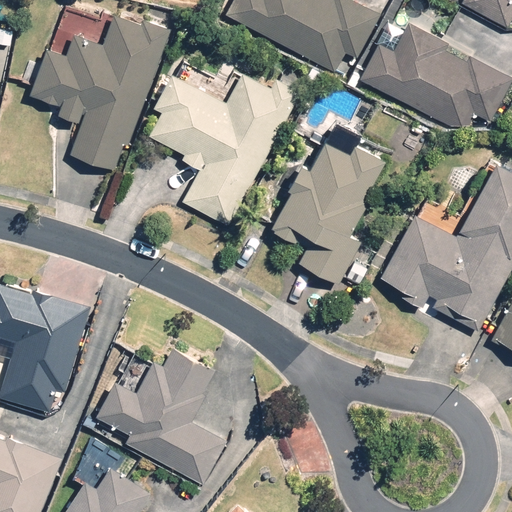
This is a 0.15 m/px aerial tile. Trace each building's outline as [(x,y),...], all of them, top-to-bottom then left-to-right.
[(235,0),(232,5),(339,69),(351,48),(361,54),(386,12),(366,0),(235,0)] [(511,0),(470,0),(511,23),(511,0)] [(134,144),(174,22),(149,14),(148,17),(124,9),(112,43),(77,32),(71,49),(52,43),(35,92),(65,102),(63,107),(87,115),(76,149),(120,164),(127,142),(134,144)] [(387,41),(369,75),(466,127),(475,111),(494,121),(511,86),(511,70),(474,50),(471,54),(449,43),(452,37),(415,17),(399,47),(387,41)] [(232,222),(304,87),(279,74),(276,81),(249,67),(234,95),(180,67),(160,105),(167,108),(155,131),(190,150),(187,154),(205,163),(187,198),(232,222)] [(375,186),(394,150),(365,135),(360,144),(334,129),(319,156),(315,154),(278,221),(314,241),(305,258),(343,279),(369,231),(358,225),(378,188),(375,186)] [(511,154),(506,151),(463,227),(422,204),(385,271),(402,280),(397,289),(429,308),(435,298),(482,325),(511,271),(511,154)] [(66,386),(92,302),(38,285),(37,288),(1,277),(0,280),(0,328),(21,335),(3,393),(53,409),(61,384),(66,386)] [(511,308),(501,330),(511,335),(511,308)] [(122,374),(102,409),(137,429),(132,437),(207,480),(232,436),(197,416),(212,391),(206,388),(220,365),(178,341),(167,359),(158,354),(140,384),(122,374)] [(0,511),(42,511),(64,454),(28,440),(29,436),(13,430),(12,434),(0,429),(0,511)] [(137,511),(154,490),(115,461),(102,479),(93,472),(62,511),(137,511)] [(254,511),(241,499),(228,511),(254,511)]
